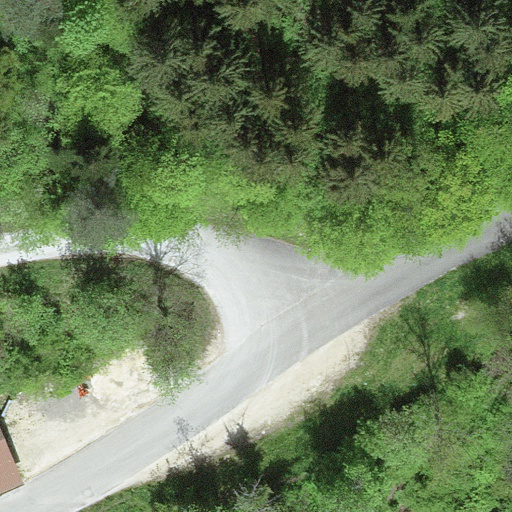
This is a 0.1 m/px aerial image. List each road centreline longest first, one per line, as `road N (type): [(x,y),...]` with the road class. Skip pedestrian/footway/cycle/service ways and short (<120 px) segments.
road 1 (unclassified): [(14,511),(115,460),(309,326),(511,214)]
road 2 (track): [(0,249),(43,238),(180,246),(241,268),(309,326)]
